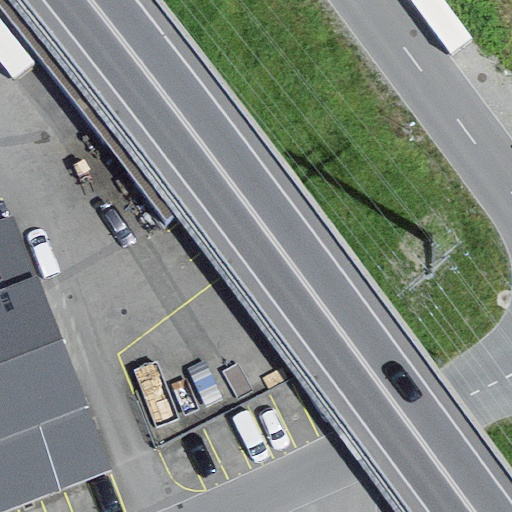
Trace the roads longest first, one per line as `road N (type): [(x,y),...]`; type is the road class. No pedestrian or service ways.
road 1 (trunk): [(90,0),(473,511)]
road 2 (residential): [(511,374),(219,511)]
road 3 (residential): [(511,193),(367,0)]
